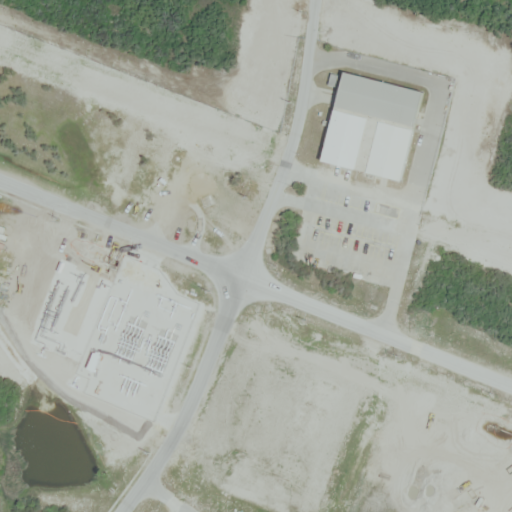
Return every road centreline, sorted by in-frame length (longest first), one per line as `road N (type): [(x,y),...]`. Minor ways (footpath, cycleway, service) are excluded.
road 1 (residential): [(122,511),(184,412),(274,208),(301,106),(315,0)]
road 2 (residential): [(0,178),(511,384)]
